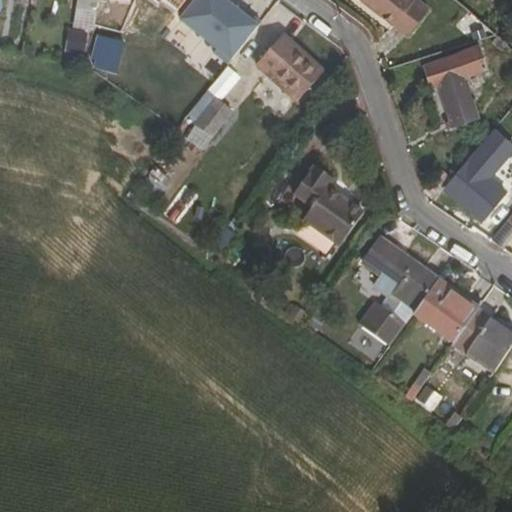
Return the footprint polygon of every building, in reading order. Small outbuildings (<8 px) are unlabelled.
[(254,24),(222,0),(190,0),(174,21),(226,61),(254,24)] [(360,0),(407,37),(427,8),(416,0),(360,0)] [(64,55),(85,57),(88,35),(67,32),(64,55)] [(255,66),(295,104),(324,74),(284,36),(255,66)] [(97,38),(90,69),(117,75),(124,45),(97,38)] [(432,89),(437,87),(453,127),(479,118),(468,85),(477,82),(475,74),(487,70),(480,48),(424,67),(432,89)] [(233,113),(216,99),(193,126),(211,140),(233,113)] [(453,180),(445,190),(483,222),(507,193),(469,161),(453,180)] [(311,210),(303,222),(340,248),(364,214),(327,188),(333,179),(314,166),(293,197),(311,210)] [(453,180),(442,171),(425,192),(435,201),(445,190),(453,180)] [(362,265),(382,279),(374,289),(388,299),(380,309),(375,305),(360,326),(391,348),(414,316),(439,281),(381,240),(362,265)] [(478,310),(479,309),(439,281),(414,316),(454,345),(478,310)] [(495,374),(511,349),(511,334),(478,310),(454,345),(495,374)] [(433,375),(425,369),(406,397),(414,403),(433,375)]
